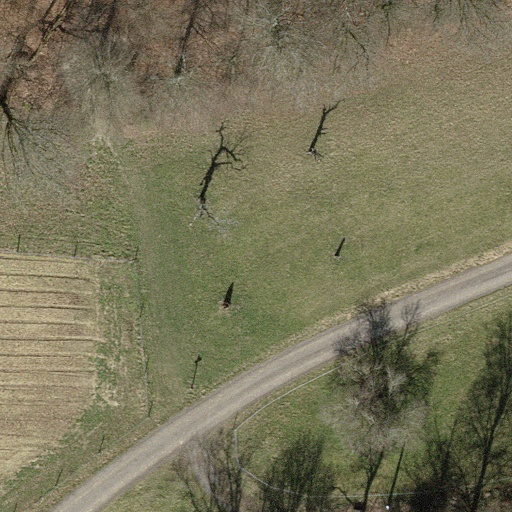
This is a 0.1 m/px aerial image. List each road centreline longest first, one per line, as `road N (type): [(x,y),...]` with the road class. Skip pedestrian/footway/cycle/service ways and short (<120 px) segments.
road 1 (track): [(185,431),(260,380),(511,267)]
road 2 (track): [(185,431),(164,381),(155,240),(119,143)]
road 3 (track): [(76,511),(185,431)]
